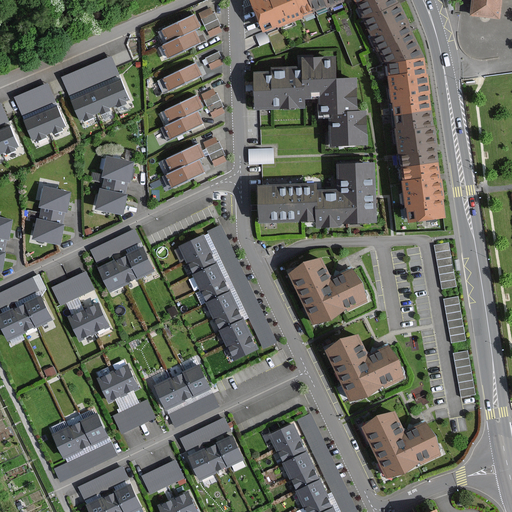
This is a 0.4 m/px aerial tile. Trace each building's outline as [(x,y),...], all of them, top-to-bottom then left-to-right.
[(442,180),(440,181),(439,177),(437,162),(435,148),(435,146),(437,146),(435,127),(433,127),(430,110),(428,93),(430,93),(428,74),(426,75),(426,72),(426,71),(424,57),(410,28),(408,25),(410,24),(400,3),(398,4),(397,1),(396,0),(251,0),(264,32),(280,26),(302,17),(301,16),(313,12),(327,6),(328,8),(344,1),(343,0),(355,0),(358,4),(366,20),(388,64),(389,76),(388,76),(392,102),(394,102),(396,115),(398,129),(395,129),(396,132),(401,167),(403,167),(405,182),(404,182),(407,204),(409,221),(444,216),(442,199),(444,199),(442,180)] [(471,0),(470,15),(499,18),(501,0),(471,0)] [(220,25),(214,13),(212,14),(210,9),(200,14),(210,36),(220,31),(218,26),(220,25)] [(194,16),(163,31),(169,42),(163,45),(169,57),(200,42),(197,36),(194,30),(200,27),(197,22),(194,16)] [(222,58),(219,53),(207,59),(212,69),(222,64),(220,59),(222,58)] [(111,58),(63,78),(70,94),(118,74),(111,58)] [(366,144),(365,112),(357,112),(357,109),(356,79),(335,79),(335,58),(303,58),(303,68),(272,69),(272,74),(255,74),(256,88),(256,109),(272,108),(304,108),(304,95),(320,95),(320,115),(331,114),(332,145),(366,144)] [(198,68),(196,64),(164,79),(169,89),(201,74),(198,68)] [(129,100),(121,80),(113,84),(105,87),(97,91),(88,94),(80,97),(72,101),(80,120),(84,119),(85,121),(94,117),(93,115),(100,112),(101,114),(110,110),(109,108),(117,105),(118,107),(127,103),(126,101),(129,100)] [(55,102),(48,84),(16,98),(24,116),(55,102)] [(223,106),(217,94),(215,95),(213,90),(203,95),(213,117),(223,112),(221,107),(223,106)] [(202,123),(199,118),(196,111),(202,108),(199,103),(196,97),(165,112),(171,123),(165,126),(171,138),(202,123)] [(66,127),(57,106),(49,110),(41,113),(33,117),(25,120),(34,141),(37,139),(38,141),(48,137),(47,135),(54,132),(55,134),(64,130),(63,128),(66,127)] [(18,147),(9,127),(1,130),(0,130),(0,154),(6,152),(7,154),(17,150),(16,148),(18,147)] [(225,155),(219,142),(217,143),(215,138),(205,143),(215,165),(225,160),(223,156),(225,155)] [(203,171),(201,166),(198,159),(203,156),(201,152),(198,145),(167,160),(172,172),(166,174),(172,186),(203,171)] [(107,157),(103,176),(105,177),(102,189),(100,189),(96,209),(122,214),(127,195),(125,194),(126,190),(127,186),(128,182),(130,182),(134,162),(107,157)] [(339,165),(340,190),(317,191),(316,184),(260,187),(260,207),(261,222),(316,220),(317,227),(338,226),(338,223),(341,223),(376,222),(375,196),(373,164),(339,165)] [(63,220),(64,216),(64,212),(66,212),(71,193),(44,187),(40,207),(42,207),(39,220),(37,219),(33,239),(59,245),(64,225),(62,225),(63,220)] [(5,248),(6,244),(6,240),(8,240),(13,220),(0,217),(0,272),(1,272),(6,253),(4,252),(5,248)] [(276,342),(221,225),(208,231),(263,348),(276,342)] [(143,241),(137,227),(92,248),(99,262),(143,241)] [(180,247),(193,274),(207,302),(220,330),(234,359),(257,349),(254,342),(250,335),(248,330),(245,324),(243,319),(239,313),(237,308),(235,302),(232,296),(229,291),(227,286),(224,280),(221,275),(219,269),(216,264),(213,258),(211,253),(208,247),(205,242),(203,236),(180,247)] [(456,286),(449,243),(436,245),(443,288),(456,286)] [(99,269),(109,291),(125,283),(137,278),(155,269),(145,248),(140,250),(127,256),(124,257),(115,262),(111,263),(99,269)] [(331,281),(319,258),(290,273),(315,324),(366,299),(352,271),(336,279),(331,281)] [(93,289),(86,272),(53,287),(61,304),(93,289)] [(0,309),(45,288),(39,275),(0,293),(0,309)] [(0,316),(0,323),(8,339),(23,332),(35,326),(53,318),(42,296),(36,299),(25,304),(20,307),(12,310),(8,313),(0,316)] [(465,340),(458,297),(445,299),(452,342),(465,340)] [(76,315),(70,318),(79,339),(110,325),(100,304),(94,307),(88,310),(82,312),(76,315)] [(175,305),(169,308),(172,316),(179,313),(175,305)] [(367,359),(357,337),(328,351),(351,400),(402,376),(389,348),(372,357),(367,359)] [(474,394),(467,352),(455,354),(461,396),(474,394)] [(55,365),(45,370),(48,377),(58,373),(55,365)] [(139,387),(129,366),(99,380),(109,401),(115,398),(121,395),(127,392),(133,389),(139,387)] [(200,366),(183,374),(171,379),(156,387),(165,408),(173,404),(180,401),(181,400),(187,397),(193,395),(195,394),(202,391),(209,387),(200,366)] [(219,406),(213,394),(170,414),(176,427),(219,406)] [(155,417),(147,401),(115,416),(122,432),(155,417)] [(405,435),(394,412),(364,426),(388,476),(438,453),(425,425),(408,433),(405,435)] [(98,415),(81,423),(69,428),(54,436),(64,457),(71,454),(78,450),(79,450),(86,447),(91,444),(93,443),(100,440),(108,436),(98,415)] [(356,511),(311,415),(299,421),(342,511),(356,511)] [(230,431),(224,419),(182,439),(187,451),(230,431)] [(284,462),(297,490),(307,511),(333,511),(332,508),(331,506),(324,493),(318,480),(318,478),(311,464),(305,452),(303,448),(297,436),(292,425),(271,435),(284,462)] [(214,472),(214,471),(227,465),(228,465),(243,458),(233,436),(223,440),(216,444),(209,447),(204,450),(196,453),(189,457),(199,478),(214,472)] [(117,455),(111,442),(55,469),(61,481),(117,455)] [(183,477),(175,461),(143,477),(151,493),(183,477)] [(128,479),(122,466),(80,487),(86,500),(128,479)] [(129,511),(141,506),(131,485),(122,489),(115,493),(108,496),(102,498),(94,502),(87,506),(90,511),(129,511)] [(198,511),(189,492),(180,497),(167,503),(159,507),(161,511),(198,511)]
